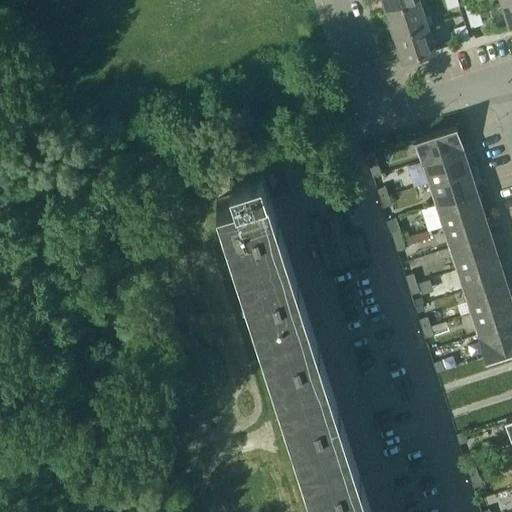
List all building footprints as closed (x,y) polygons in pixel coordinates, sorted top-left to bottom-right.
[(417,0),(381,0),(385,10),(417,0)] [(429,23),(421,0),(417,0),(385,10),(393,34),(429,23)] [(478,7),(475,0),(463,0),(467,10),(478,7)] [(511,23),(511,0),(501,0),(509,25),(511,23)] [(483,22),(478,7),(467,10),(472,26),(483,22)] [(437,48),(429,23),(393,34),(401,59),(437,48)] [(469,38),(464,23),(453,27),(457,41),(469,38)] [(415,138),(422,159),(462,146),(455,124),(374,150),(374,151),(415,138)] [(469,168),(462,146),(422,159),(429,181),(469,168)] [(378,160),(374,151),(374,150),(365,153),(369,163),(378,160)] [(230,176),(236,193),(216,199),(218,205),(220,205),(318,511),(372,511),(269,194),(285,188),(276,158),(248,167),(249,170),(230,176)] [(429,181),(436,202),(477,190),(469,168),(429,181)] [(377,187),(380,197),(388,194),(385,185),(377,187)] [(484,211),(477,190),(436,202),(444,224),(484,211)] [(380,197),(383,207),(391,204),(388,194),(380,197)] [(444,224),(451,246),(491,233),(484,211),(444,224)] [(391,231),(394,240),(402,238),(399,228),(391,231)] [(498,255),(491,233),(451,246),(458,268),(498,255)] [(394,240),(397,250),(406,247),(402,238),(394,240)] [(458,268),(465,290),(505,277),(498,255),(458,268)] [(405,274),(408,284),(416,281),(413,271),(405,274)] [(511,299),(505,277),(465,290),(472,312),(511,299)] [(408,284),(411,293),(419,291),(416,281),(408,284)] [(472,312),(479,334),(511,323),(511,299),(472,312)] [(419,318),(422,327),(430,324),(427,315),(419,318)] [(511,347),(511,323),(479,334),(486,355),(445,368),(445,369),(511,347)] [(422,327),(425,337),(434,334),(430,324),(422,327)] [(436,372),(445,369),(445,368),(442,358),(433,361),(436,372)] [(506,417),(511,436),(511,414),(465,430),(465,431),(506,417)] [(468,440),(465,431),(465,430),(456,433),(459,443),(468,440)] [(470,477),(479,474),(476,464),(467,467),(470,477)] [(470,477),(473,486),(482,484),(479,474),(470,477)]
